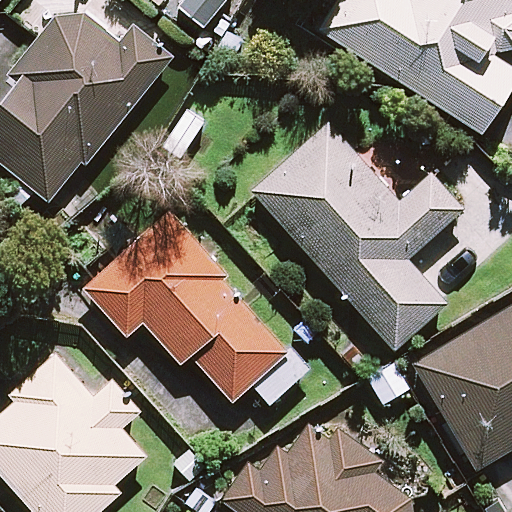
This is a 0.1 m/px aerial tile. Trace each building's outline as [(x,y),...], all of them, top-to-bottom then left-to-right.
[(118,14),(100,0),(93,0),(78,18),(61,3),(7,66),(23,80),(0,106),(0,160),(48,202),(172,57),(134,25),(118,44),(103,31),(118,14)] [(228,0),(186,0),(180,8),(205,28),(228,0)] [(511,0),(336,0),(318,30),(481,134),(511,84),(511,62),(499,54),(503,54),(507,53),(511,52),(511,51),(511,0)] [(399,205),(328,125),(253,192),(393,348),(444,303),(405,260),(462,209),(432,176),(399,205)] [(221,269),(168,212),(84,289),(127,336),(141,325),(180,365),(190,355),(231,400),(251,383),(269,403),(305,370),(216,273),(221,269)] [(511,446),(511,304),(413,363),(475,469),(511,446)] [(144,456),(56,355),(9,396),(15,402),(0,415),(0,472),(34,511),(96,511),(119,493),(112,484),(144,456)] [(382,463),(340,432),(303,434),(216,495),(238,511),(421,511),(423,509),(374,473),(382,463)]
